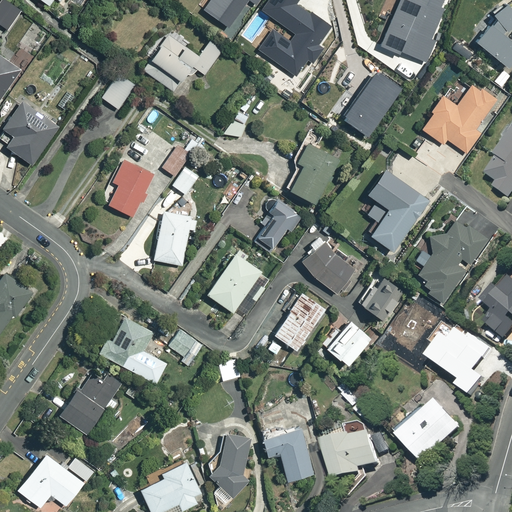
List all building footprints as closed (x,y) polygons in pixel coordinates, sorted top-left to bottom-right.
[(5,0),(1,0),(0,2),(0,24),(8,31),(22,12),(5,0)] [(41,0),(56,10),(63,0),(41,0)] [(209,0),(205,6),(225,22),(241,0),(253,0),(255,1),(255,0),(209,0)] [(295,0),(261,0),(256,8),(291,33),(287,39),(269,26),(254,47),(300,79),(311,63),(315,66),(326,51),(321,48),(335,29),(308,10),(307,12),(294,2),(295,0)] [(392,0),(374,46),(428,68),(438,42),(435,41),(451,0),(392,0)] [(493,19),(474,44),(511,72),(511,69),(511,42),(505,37),(511,31),(511,12),(508,8),(493,19)] [(172,32),(144,71),(171,90),(177,80),(182,84),(193,70),(203,77),(221,52),(209,43),(197,60),(187,53),(191,46),(172,32)] [(0,105),(23,70),(0,54),(0,105)] [(123,69),(101,98),(119,111),(141,83),(123,69)] [(509,75),(501,69),(492,81),(500,87),(509,75)] [(372,70),(339,117),(365,135),(398,88),(372,70)] [(423,133),(443,147),(448,141),(468,155),(483,132),(476,127),(498,96),(483,86),(480,91),(472,85),(457,107),(442,97),(431,114),(434,116),(423,133)] [(7,151),(34,168),(61,126),(24,102),(4,133),(15,139),(7,151)] [(496,190),(510,197),(511,194),(511,136),(497,158),(502,161),(490,178),(500,184),(496,190)] [(303,168),(290,192),(317,206),(340,161),(306,144),(295,164),(303,168)] [(177,146),(161,168),(175,178),(191,156),(177,146)] [(110,210),(136,220),(155,173),(122,160),(113,184),(119,187),(110,210)] [(174,186),(185,194),(198,176),(187,168),(174,186)] [(390,211),(370,239),(392,255),(429,204),(406,188),(401,195),(392,189),(380,204),(390,211)] [(258,241),(278,254),(301,217),(274,200),(266,212),(273,216),(258,241)] [(162,212),(152,261),(183,266),(190,231),(195,232),(197,218),(162,212)] [(430,292),(427,295),(440,305),(465,271),(458,266),(463,259),(468,263),(487,238),(460,219),(418,276),(428,283),(424,288),(430,292)] [(330,240),(301,263),(313,279),(337,296),(358,269),(338,254),(330,240)] [(236,256),(207,295),(233,314),(261,274),(236,256)] [(0,325),(11,310),(15,313),(32,289),(1,267),(0,268),(0,325)] [(500,315),(490,327),(510,344),(511,341),(511,277),(488,305),(500,315)] [(370,285),(357,305),(385,323),(406,293),(384,278),(377,289),(370,285)] [(302,295),(274,336),(298,352),(326,311),(302,295)] [(107,340),(99,356),(157,385),(168,364),(145,352),(155,333),(127,319),(114,344),(107,340)] [(349,320),(324,350),(348,370),(373,339),(349,320)] [(200,344),(176,328),(163,348),(186,364),(200,344)] [(279,345),(270,339),(264,348),(273,354),(279,345)] [(238,376),(234,357),(215,361),(219,380),(238,376)] [(95,371),(61,417),(87,436),(121,390),(95,371)] [(360,401),(345,383),(337,390),(353,408),(360,401)] [(440,404),(401,441),(427,467),(465,430),(440,404)] [(333,446),(341,484),(368,478),(367,470),(384,466),(375,426),(352,431),(354,441),(333,446)] [(263,437),(269,458),(281,455),(289,483),(315,476),(301,427),(263,437)] [(221,466),(210,478),(233,499),(249,481),(243,473),(250,438),(227,434),(221,466)] [(19,492),(42,509),(51,496),(68,508),(87,483),(46,454),(19,492)] [(142,493),(152,511),(183,511),(199,504),(195,497),(202,493),(185,462),(161,474),(165,481),(142,493)]
